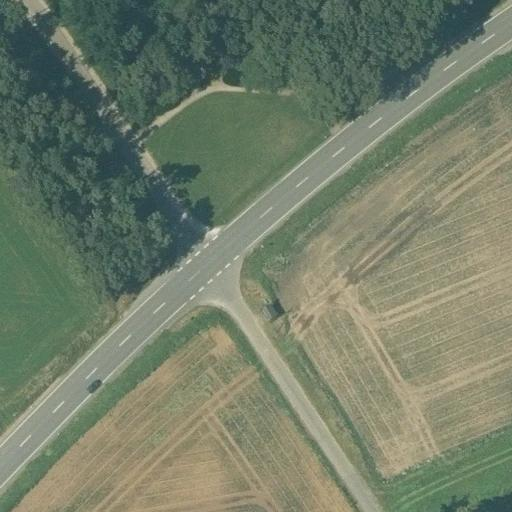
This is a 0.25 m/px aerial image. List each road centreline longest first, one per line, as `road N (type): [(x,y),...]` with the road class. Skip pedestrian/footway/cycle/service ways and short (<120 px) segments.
road 1 (secondary): [(511,22),(211,258)]
road 2 (unclassified): [(211,258),(179,224),(27,0)]
road 3 (unclassified): [(376,511),(211,258)]
road 4 (secondary): [(211,258),(0,466)]
